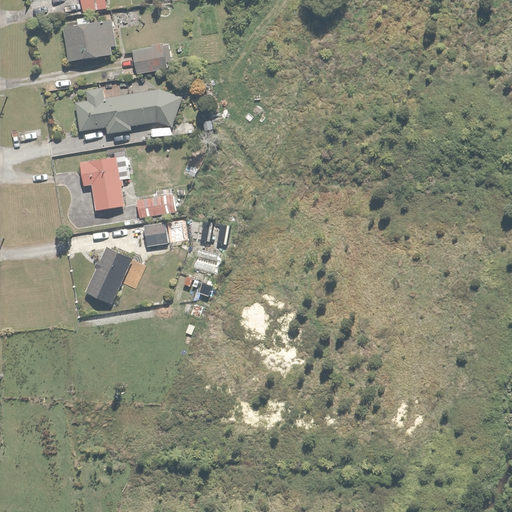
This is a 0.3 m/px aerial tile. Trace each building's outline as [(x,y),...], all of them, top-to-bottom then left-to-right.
[(106,0),(82,0),(84,10),(108,6),(106,0)] [(76,23),(62,26),(69,61),(117,51),(111,18),(103,19),(102,12),(75,17),(76,23)] [(166,41),(132,50),(138,74),(173,65),(166,41)] [(160,88),(104,94),(102,86),(85,89),(86,99),(69,101),(73,131),(106,126),(107,132),(133,128),(132,124),(162,120),(162,125),(173,124),(183,94),(160,88)] [(82,184),(91,183),(93,208),(125,204),(122,178),(129,178),(128,168),(132,168),(131,157),(127,157),(126,154),(79,159),(82,184)] [(157,196),(137,197),(138,216),(177,213),(175,188),(156,189),(157,196)] [(165,220),(144,222),(146,243),(167,240),(165,220)] [(211,248),(222,251),(225,239),(215,236),(211,248)] [(133,257),(106,243),(83,288),(111,302),(133,257)]
